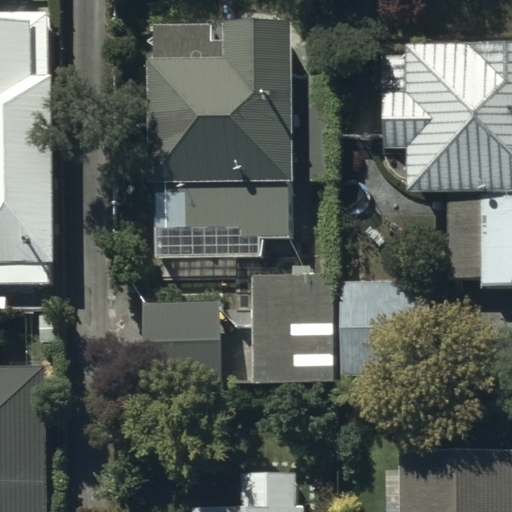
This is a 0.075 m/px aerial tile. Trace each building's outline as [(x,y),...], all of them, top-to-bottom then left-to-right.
[(0,300),(53,299),(53,281),(60,280),(53,27),(0,27),(0,300)] [(292,199),(290,39),(152,43),(149,76),(149,200),(162,199),(162,238),(239,237),(239,251),(291,251),(292,199)] [(511,203),(511,54),(400,55),(400,106),(379,106),(380,167),(398,167),(398,204),(511,203)] [(511,215),(441,217),(442,289),(478,289),(476,300),(505,300),(511,280),(511,215)] [(335,284),(248,285),(248,399),(332,400),(335,284)] [(425,393),(424,293),(338,292),(337,393),(425,393)] [(221,401),(221,306),(147,304),(146,401),(221,401)] [(51,511),(52,381),(0,381),(0,511),(51,511)] [(511,511),(511,469),(398,476),(397,511),(511,511)] [(304,511),(305,484),(240,486),(240,511),(304,511)]
